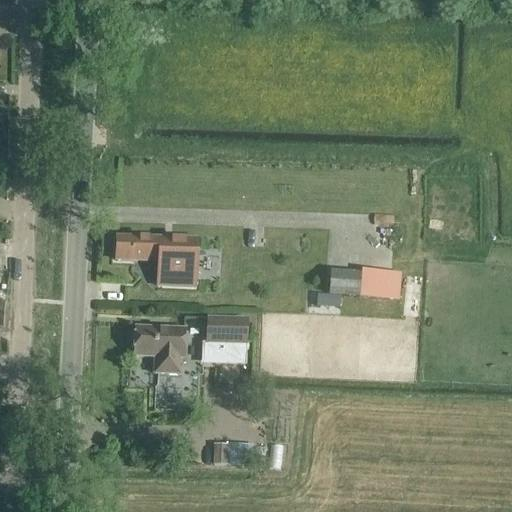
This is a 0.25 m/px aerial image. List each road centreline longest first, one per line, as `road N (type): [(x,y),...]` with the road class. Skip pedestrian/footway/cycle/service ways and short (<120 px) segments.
road 1 (tertiary): [(64,511),(90,0)]
road 2 (unclassified): [(15,511),(29,0)]
